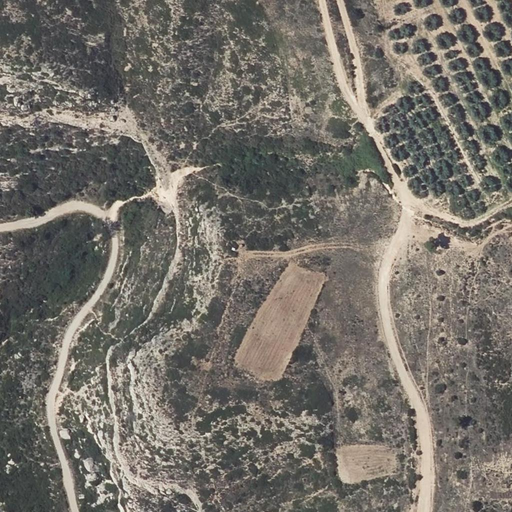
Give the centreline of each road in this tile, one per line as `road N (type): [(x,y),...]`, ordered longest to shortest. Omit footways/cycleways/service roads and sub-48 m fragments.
road 1 (track): [(418,511),(421,422),(383,334),(379,292),(382,262),(410,205),(352,94),(332,0)]
road 2 (track): [(0,227),(46,220),(77,204),(115,234),(106,271),(65,330),(51,378),(50,432),(68,511)]
